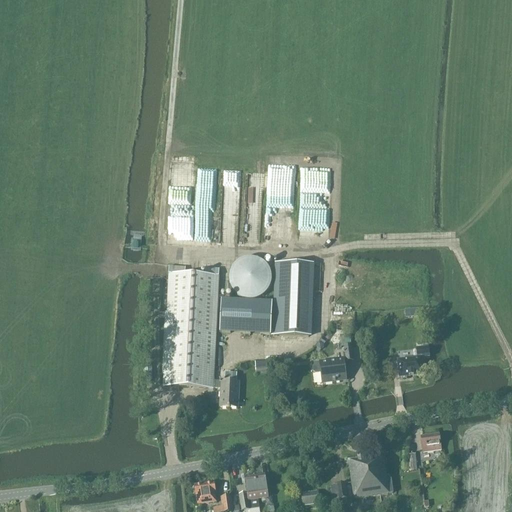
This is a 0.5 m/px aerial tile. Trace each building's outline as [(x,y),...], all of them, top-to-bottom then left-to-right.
[(174,196),(195,197),(195,198),(197,198),(197,210),(210,210),(210,198),(217,198),(218,165),(175,164),(174,196)] [(241,192),(241,168),(225,168),(224,206),(232,207),(232,192),(241,192)] [(262,220),(265,169),(249,168),(246,219),(262,220)] [(269,180),(289,181),(289,173),(287,173),(287,169),(269,169),(269,180)] [(326,223),(329,185),(305,184),(304,208),(311,208),(310,222),(326,223)] [(206,213),(195,214),(195,229),(206,229),(206,213)] [(181,230),(181,221),(187,221),(186,215),(170,216),(171,230),(181,230)] [(262,298),(263,297),(264,296),(266,294),(267,293),(268,292),(269,290),(270,289),(271,287),(271,285),(271,283),(272,282),(272,280),(272,278),(271,276),(271,275),(271,273),(270,271),(269,269),(268,268),(267,266),(266,265),(265,264),(263,263),(262,262),(260,261),(259,260),(257,259),(255,259),(253,259),(252,259),(250,259),(248,259),(246,259),(244,259),(243,260),(241,261),(240,262),(238,263),(237,264),(235,265),(234,266),(233,268),(232,269),(231,271),(231,273),(230,274),(230,276),(229,278),(229,280),(229,281),(230,283),(230,285),(231,287),(231,288),(232,290),(233,292),(234,293),(235,294),(236,296),(238,297),(239,298),(241,299),(243,299),(244,300),(246,300),(248,301),(250,301),(251,301),(253,301),(255,300),(257,300),(258,299),(260,299),(262,298)] [(275,264),(273,336),(309,338),(311,265),(275,264)] [(169,274),(164,387),(221,389),(220,408),(239,408),(240,384),(214,382),(219,277),(220,269),(206,268),(206,276),(185,275),(186,267),(170,267),(169,274)] [(272,304),(221,301),(220,334),(271,336),(272,304)] [(424,309),(417,310),(417,318),(418,321),(425,320),(424,309)] [(350,334),(339,336),(341,347),(345,347),(352,346),(352,345),(350,334)] [(346,352),(343,353),(343,358),(346,357),(346,362),(354,361),(352,346),(345,347),(346,352)] [(418,359),(398,361),(400,379),(424,376),(422,359),(430,358),(429,348),(416,349),(418,359)] [(258,356),(259,366),(269,365),(269,356),(258,356)] [(313,368),(313,370),(314,373),(317,375),(323,375),(324,384),(341,382),(341,381),(346,381),(344,360),(314,364),(315,366),(313,368)] [(439,435),(422,438),(424,454),(442,452),(439,435)] [(359,460),(359,461),(349,462),(354,500),(393,494),(392,480),(387,480),(384,458),(374,460),(374,458),(364,459),(359,460)] [(265,476),(256,477),(259,500),(263,500),(268,499),(265,476)] [(248,494),(241,495),(243,511),(250,510),(260,509),(259,500),(256,477),(246,479),(248,494)] [(214,483),(194,486),(197,506),(217,503),(214,483)] [(346,484),(330,487),(332,501),(348,498),(346,484)] [(310,506),(319,505),(320,505),(319,493),(302,495),(303,507),(310,506)] [(468,509),(475,500),(470,496),(463,505),(468,509)] [(232,511),(231,497),(221,498),(222,511),(232,511)]
